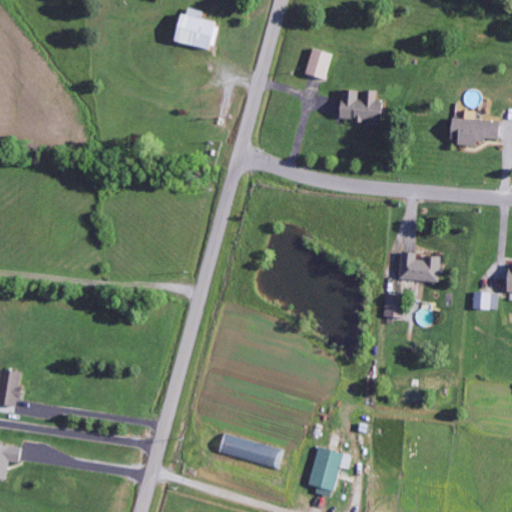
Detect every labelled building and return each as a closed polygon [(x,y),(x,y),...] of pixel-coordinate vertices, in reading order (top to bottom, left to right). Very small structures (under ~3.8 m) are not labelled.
[(177,44),(215,51),(220,24),(192,18),(193,16),(183,14),(177,44)] [(334,54),(314,50),(309,77),(328,81),(334,54)] [(383,124),(384,103),(378,102),(378,92),(364,92),(343,92),(343,123),(383,124)] [(454,119),(453,141),(460,141),(460,147),(479,148),(479,141),(501,142),(502,123),(477,122),(478,112),(467,112),(467,120),(454,119)] [(422,257),(422,255),(404,254),(403,281),(442,283),(443,258),(422,257)] [(500,311),(501,294),(476,294),(476,311),(500,311)] [(407,319),(407,298),(387,298),(387,319),(407,319)] [(0,396),(0,404),(21,407),(25,372),(4,369),(0,396)] [(222,453),(282,470),(287,451),(227,434),(222,453)] [(0,479),(10,481),(12,462),(22,464),(24,446),(0,443),(0,479)] [(346,453),(321,447),(312,484),(321,487),(319,493),(335,497),(346,453)]
